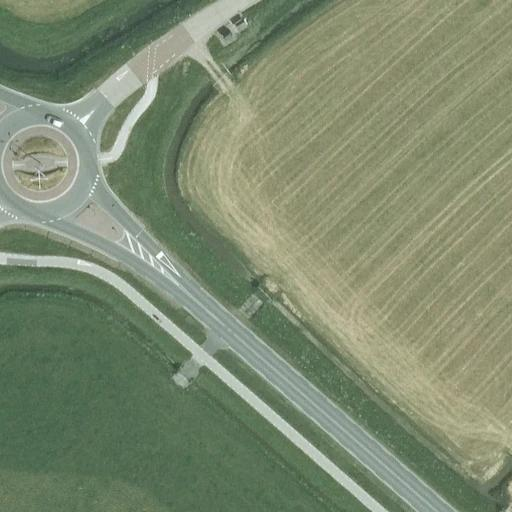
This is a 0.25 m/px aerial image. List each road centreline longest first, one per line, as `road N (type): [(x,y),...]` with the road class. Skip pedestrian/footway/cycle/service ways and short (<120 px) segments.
road 1 (primary): [(435,511),(187,293)]
road 2 (tertiary): [(73,130),(149,63),(240,0)]
road 3 (primary): [(44,212),(187,293)]
road 4 (primary): [(187,293),(183,279),(84,180)]
